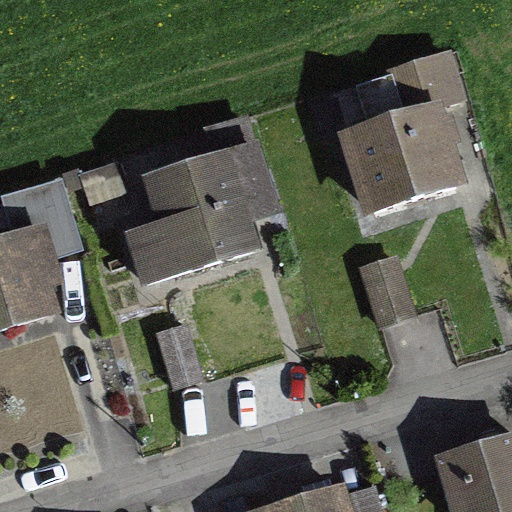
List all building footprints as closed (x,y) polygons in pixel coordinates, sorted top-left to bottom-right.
[(456,188),(424,92),(455,83),(446,56),(392,72),(407,119),(351,136),(375,213),(456,188)] [(133,238),(147,284),(254,252),(240,208),(270,199),(247,122),(208,133),(217,161),(150,182),(165,229),(133,238)] [(0,330),(53,315),(43,281),(54,277),(48,258),(79,248),(59,185),(6,202),(18,241),(0,246),(0,330)] [(383,327),(414,317),(396,260),(366,270),(383,327)] [(175,389),(203,381),(186,326),(159,334),(175,389)] [(458,511),(511,511),(511,439),(443,460),(458,511)] [(343,504),(340,491),(269,511),(379,511),(374,495),(343,504)]
